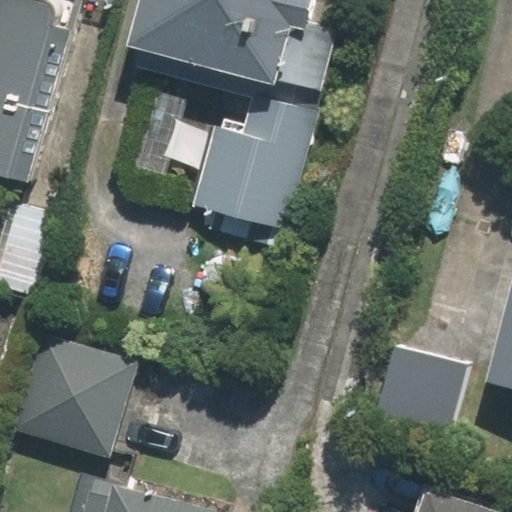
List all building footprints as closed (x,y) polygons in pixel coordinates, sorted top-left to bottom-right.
[(124,0),(0,0),(0,166),(40,177),(86,0),(118,0),(124,2),(124,0)] [(332,0),(156,0),(136,82),(230,105),(206,207),(279,225),(332,0)] [(68,224),(9,203),(0,227),(0,279),(44,295),(68,224)] [(17,429),(100,456),(133,348),(44,334),(17,429)] [(236,511),(239,499),(183,485),(126,471),(116,511),(236,511)] [(511,511),(457,496),(451,511),(511,511)]
